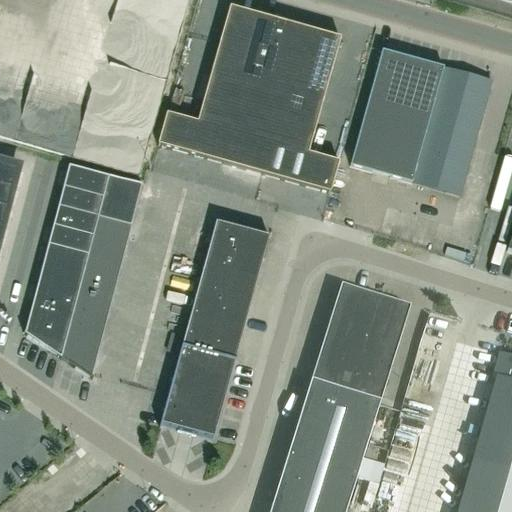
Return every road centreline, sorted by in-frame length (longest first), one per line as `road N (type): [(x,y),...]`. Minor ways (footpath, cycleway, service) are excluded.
road 1 (unclassified): [(511,299),(338,243),(319,244),(305,256),(243,478),(227,505),(202,509),(0,372)]
road 2 (unclassified): [(511,46),(355,0)]
